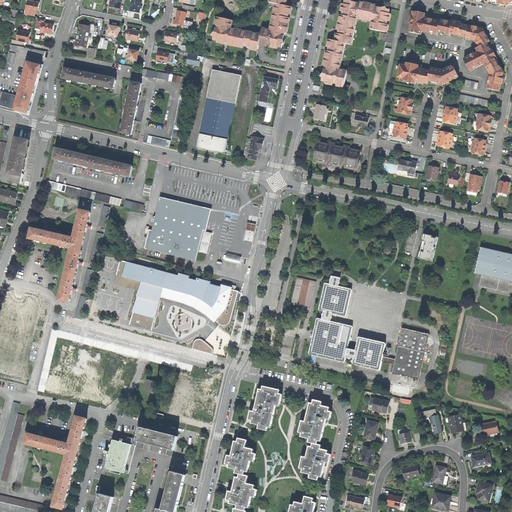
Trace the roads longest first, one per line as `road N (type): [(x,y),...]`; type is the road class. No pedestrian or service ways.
road 1 (residential): [(272,180),(45,127)]
road 2 (residential): [(45,127),(34,192),(0,273)]
road 3 (residential): [(200,511),(231,375)]
road 4 (residential): [(296,127),(323,0)]
road 5 (residential): [(308,0),(283,125)]
road 6 (residential): [(296,127),(418,152)]
road 7 (residential): [(392,459),(431,448),(453,452),(464,474),(462,511)]
road 8 (residential): [(71,9),(52,65),(45,127)]
